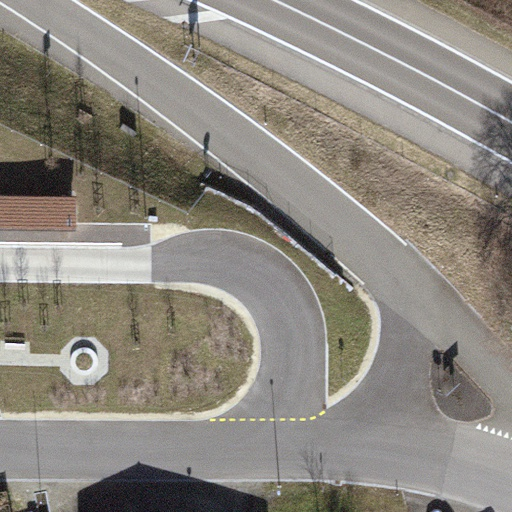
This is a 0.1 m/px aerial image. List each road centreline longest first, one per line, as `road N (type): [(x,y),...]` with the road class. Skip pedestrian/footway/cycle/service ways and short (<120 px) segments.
road 1 (trunk): [(33,0),(254,153),(416,292)]
road 2 (primary): [(0,452),(398,454)]
road 3 (trunk): [(283,0),(511,121)]
road 4 (trunk): [(416,292),(398,454)]
road 5 (trunk): [(416,292),(511,386)]
